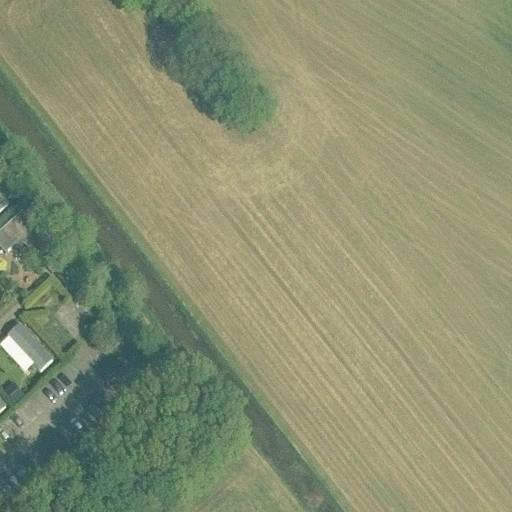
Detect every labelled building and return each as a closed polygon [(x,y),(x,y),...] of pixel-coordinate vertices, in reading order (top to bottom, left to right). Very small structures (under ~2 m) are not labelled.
[(48,251),(21,220),(0,237),(0,254),(4,259),(15,250),(23,251),(34,263),(48,251)] [(56,257),(43,268),(51,278),(65,267),(56,257)] [(67,274),(58,282),(74,300),(83,292),(67,274)] [(70,350),(79,344),(67,324),(58,329),(70,350)] [(19,331),(8,341),(41,377),(52,367),(19,331)] [(12,388),(4,394),(14,407),(22,400),(12,388)]
